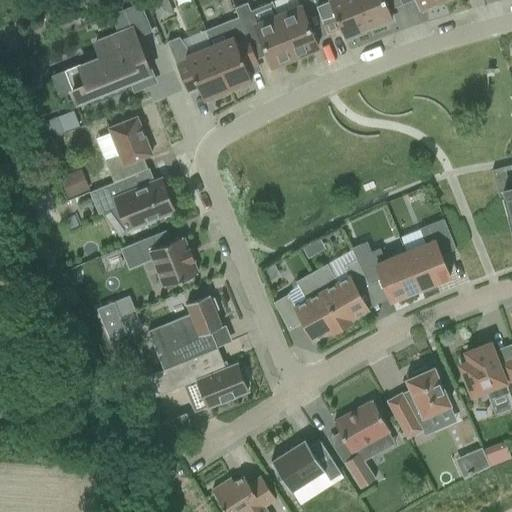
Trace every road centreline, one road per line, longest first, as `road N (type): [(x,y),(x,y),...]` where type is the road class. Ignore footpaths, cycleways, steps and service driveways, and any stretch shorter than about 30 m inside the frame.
road 1 (residential): [(300,389),(203,174),(211,140),(328,84),(511,25)]
road 2 (residential): [(511,289),(399,331),(300,389)]
road 3 (residential): [(300,389),(186,461)]
